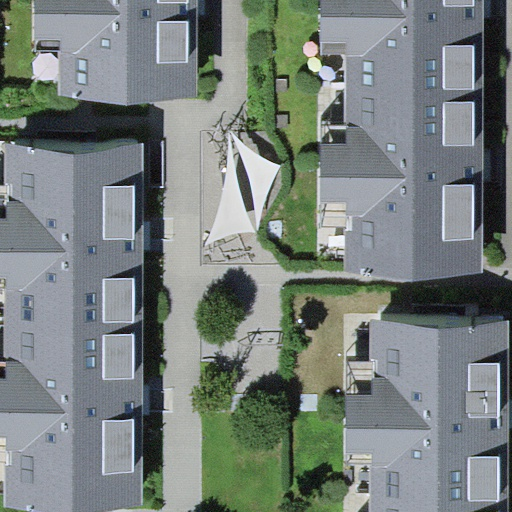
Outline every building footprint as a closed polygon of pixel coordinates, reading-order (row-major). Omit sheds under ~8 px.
[(196,0),(35,0),(36,49),(60,50),(62,96),(197,95),(196,14),(196,0)] [(204,0),(196,0),(196,14),(205,14),(204,0)] [(345,52),(343,92),(482,93),(483,16),(482,0),(320,0),(320,52),(345,52)] [(491,0),(482,0),(483,16),(491,16),(491,0)] [(482,148),(482,93),(343,92),(343,140),(317,140),(317,205),(344,205),(344,272),(482,272),(482,181),(482,148)] [(0,277),(4,277),(4,326),(142,327),(143,248),(142,220),(142,146),(5,141),(4,218),(0,218),(0,277)] [(491,148),(482,148),(482,181),(491,181),(491,148)] [(151,220),(142,220),(143,248),(151,248),(151,220)] [(370,454),(374,505),(509,507),(510,426),(509,398),(509,321),(371,321),(371,396),(347,396),(346,454),(370,454)] [(142,385),(142,327),(4,326),(5,378),(0,377),(0,438),(4,438),(5,494),(5,509),(142,509),(143,415),(142,385)]
